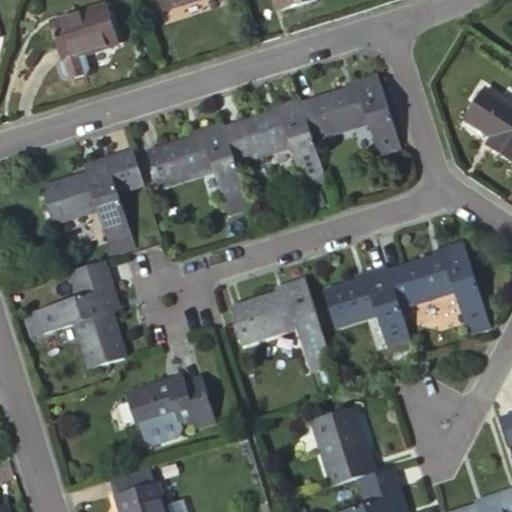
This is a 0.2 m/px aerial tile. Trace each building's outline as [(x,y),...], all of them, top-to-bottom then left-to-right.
[(125,1),(68,20),(81,59),(104,51),(137,40),(125,1)] [(0,13),(0,38),(8,36),(7,30),(4,24),(0,13)] [(104,51),(81,59),(76,60),(81,76),(88,79),(106,73),(110,66),(104,51)] [(350,95),(298,110),(302,123),(309,146),(360,129),(375,172),(396,165),(390,146),(383,124),(369,80),(348,86),(350,95)] [(511,101),(492,89),(473,119),(498,134),(494,143),(511,154),(511,101)] [(302,123),(298,110),(296,103),(271,111),(274,120),(224,135),(229,152),(235,168),(285,154),(300,196),(323,189),(321,182),(315,164),(309,146),(302,123)] [(229,152),(224,135),(221,126),(197,134),(201,143),(138,163),(148,196),(211,177),(227,220),(248,213),(245,203),(240,184),(235,168),(229,152)] [(104,204),(132,195),(125,174),(120,160),(78,174),(80,183),(27,201),(39,234),(83,220),(96,261),(119,254),(104,204)] [(380,292),(388,317),(441,302),(454,344),(477,338),(469,307),(452,251),(429,257),(431,266),(378,282),(380,292)] [(431,266),(429,257),(419,260),(421,269),(431,266)] [(82,372),(117,363),(114,355),(108,335),(100,310),(107,308),(95,267),(84,270),(69,276),(60,278),(69,305),(18,322),(25,343),(69,330),(82,372)] [(390,324),(388,317),(380,292),(378,282),(375,272),(349,281),(352,289),(311,302),(322,337),(366,323),(379,365),(401,359),(390,324)] [(260,307),(228,317),(239,351),(291,334),(305,376),(326,370),(311,325),(302,293),(299,284),(273,292),(276,302),(260,307)] [(260,307),(276,302),(273,292),(257,297),(260,307)] [(169,379),(114,394),(125,429),(160,420),(164,429),(179,423),(181,431),(207,423),(194,378),(171,384),(169,379)] [(314,421),(333,486),(344,483),(359,478),(375,473),(357,409),(314,421)] [(511,411),(501,415),(508,437),(509,443),(511,442),(511,411)] [(103,477),(110,498),(153,485),(146,464),(103,477)] [(406,511),(393,468),(386,470),(375,473),(359,478),(365,499),(323,511),(406,511)] [(161,511),(153,485),(110,498),(114,511),(161,511)] [(511,511),(511,488),(480,498),(483,506),(461,511),(511,511)]
